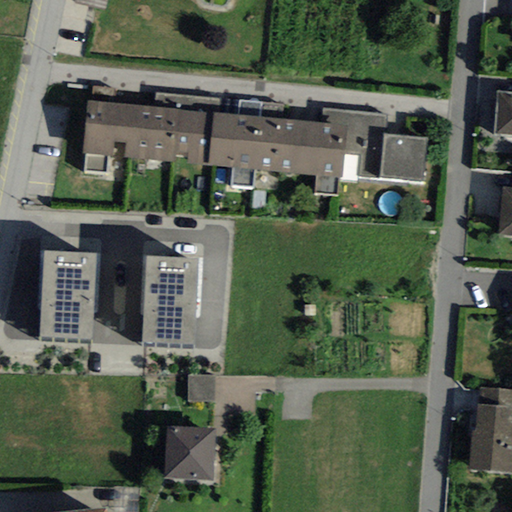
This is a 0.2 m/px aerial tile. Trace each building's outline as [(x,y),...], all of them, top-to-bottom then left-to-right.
[(107,10),(108,0),(76,0),(76,5),(107,10)] [(92,87),(91,102),(113,104),(114,89),(92,87)] [(511,93),(497,92),(493,134),(511,136),(511,93)] [(155,108),(177,110),(179,95),(156,93),(155,108)] [(179,95),(177,110),(213,114),(214,99),(179,95)] [(238,116),(259,118),(261,103),(239,101),(238,116)] [(91,102),(87,102),(82,155),(86,155),(84,174),(106,176),(109,157),(113,158),(114,142),(120,143),(124,105),(113,104),(91,102)] [(261,103),(259,118),(282,120),(283,105),(261,103)] [(155,108),(124,105),(120,143),(125,143),(124,157),(172,162),(173,153),(177,110),(155,108)] [(321,124),(347,126),(348,112),(322,109),(321,124)] [(213,114),(177,110),(173,153),(187,155),(187,164),(208,166),(213,114)] [(423,184),(427,139),(384,134),(386,115),(348,112),(347,126),(344,155),(361,157),(359,178),(423,184)] [(238,116),(213,114),(208,166),(233,168),(231,186),(253,189),(254,170),(259,118),(238,116)] [(282,120),(259,118),(254,170),(293,174),(298,122),(282,120)] [(321,124),(298,122),(293,174),(315,176),(314,193),(336,195),(338,178),(342,178),(344,155),(347,126),(321,124)] [(511,189),(502,188),(498,237),(511,237),(511,189)] [(96,255),(44,252),(39,341),(91,344),(96,255)] [(198,259),(145,256),(140,344),(193,347),(198,259)] [(215,401),(215,376),(188,376),(187,401),(215,401)] [(474,406),(471,472),(511,474),(511,468),(511,391),(485,390),(484,406),(474,406)] [(167,428),(166,480),(215,481),(216,430),(167,428)]
